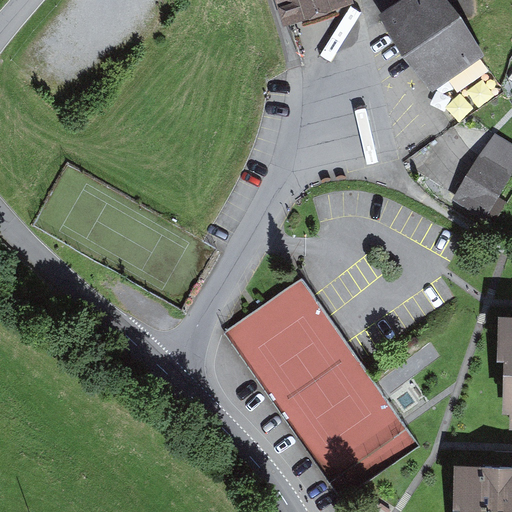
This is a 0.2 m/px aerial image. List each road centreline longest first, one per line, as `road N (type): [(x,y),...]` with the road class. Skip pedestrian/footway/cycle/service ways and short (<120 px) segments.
road 1 (residential): [(302,124),(255,232),(173,381)]
road 2 (tertiary): [(173,381),(0,220)]
road 3 (tertiary): [(291,511),(256,464),(173,381)]
